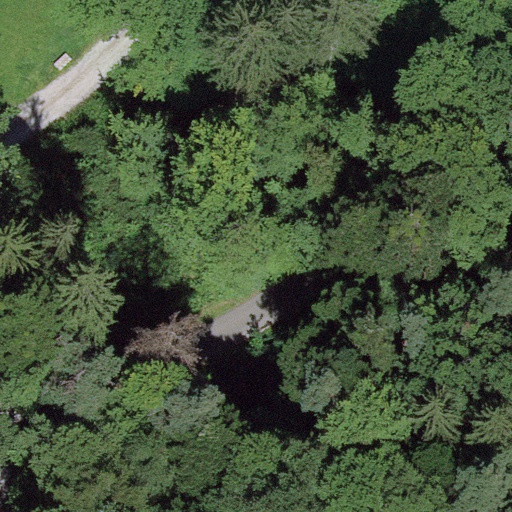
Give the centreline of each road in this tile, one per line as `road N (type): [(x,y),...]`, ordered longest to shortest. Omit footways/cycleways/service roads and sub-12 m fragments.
road 1 (unclassified): [(511,84),(228,281),(0,418)]
road 2 (track): [(165,0),(26,128),(0,135)]
